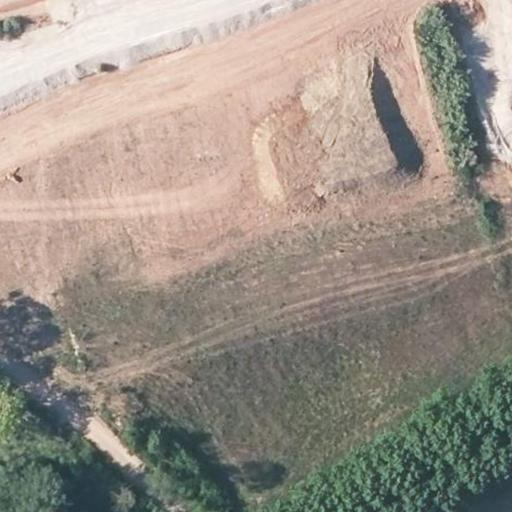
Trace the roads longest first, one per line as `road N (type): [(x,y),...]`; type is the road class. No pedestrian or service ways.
road 1 (primary): [(233,0),(0,55)]
road 2 (track): [(0,380),(184,511)]
road 3 (unclassified): [(360,511),(511,428)]
